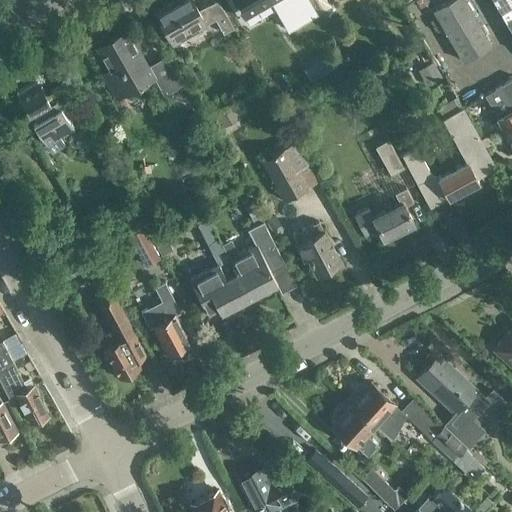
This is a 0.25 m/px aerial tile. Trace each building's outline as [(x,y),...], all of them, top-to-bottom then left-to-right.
[(222,33),(232,27),(216,0),(215,0),(197,11),(190,0),(176,0),(155,12),(173,44),(214,20),(222,33)] [(316,11),(308,0),(233,0),(242,16),(269,0),(272,0),(288,27),(316,11)] [(464,0),(447,0),(432,8),(463,60),(490,45),(464,0)] [(511,0),(493,0),(511,32),(511,0)] [(162,96),(181,85),(164,55),(147,66),(126,29),(95,47),(107,69),(100,73),(115,99),(152,78),(162,96)] [(511,77),(482,95),(511,145),(511,77)] [(52,89),(54,93),(55,94),(49,97),(38,79),(17,91),(27,109),(31,107),(36,117),(32,119),(46,143),(74,127),(69,118),(79,113),(62,84),(52,89)] [(358,109),(369,103),(360,89),(350,95),(358,109)] [(438,103),(442,113),(463,105),(459,95),(438,103)] [(466,162),(437,178),(436,173),(432,175),(417,146),(401,154),(416,183),(426,178),(431,188),(440,183),(448,197),(478,181),(476,177),(480,174),(482,178),(492,173),(490,169),(495,166),(463,107),(442,118),(466,162)] [(374,147),(390,175),(404,167),(388,139),(374,147)] [(284,199),(307,186),(296,166),(305,161),(294,141),(261,160),(284,199)] [(198,146),(187,153),(192,161),(203,155),(198,146)] [(401,201),(374,215),(368,206),(353,213),(364,235),(378,228),(383,238),(413,222),(404,205),(412,201),(405,188),(396,193),(401,201)] [(262,221),(233,236),(230,230),(217,236),(229,258),(228,259),(249,297),(277,282),(270,270),(285,263),(262,221)] [(318,221),(304,227),(292,233),(304,257),(307,255),(316,271),(339,260),(323,229),(322,229),(318,221)] [(128,236),(143,264),(158,257),(143,228),(128,236)] [(207,314),(218,308),(220,312),(249,297),(228,259),(189,279),(207,314)] [(166,352),(188,340),(174,314),(179,312),(163,281),(154,286),(160,299),(140,310),(149,328),(153,326),(166,352)] [(112,328),(98,336),(119,376),(139,365),(134,356),(144,350),(134,332),(128,321),(111,289),(100,295),(117,325),(112,328)] [(511,327),(492,349),(511,366),(511,327)] [(28,377),(22,380),(1,340),(0,340),(0,382),(8,398),(15,395),(30,422),(48,413),(33,384),(32,384),(28,377)] [(417,376),(456,412),(444,424),(467,445),(468,447),(485,428),(474,417),(489,401),(477,389),(441,356),(438,353),(417,376)] [(371,382),(351,403),(375,425),(385,434),(393,424),(394,425),(404,414),(432,438),(436,442),(440,438),(458,455),(467,445),(444,424),(416,399),(403,413),(394,404),(395,403),(371,382)] [(0,438),(16,430),(1,402),(0,402),(0,438)] [(375,425),(351,403),(332,425),(355,446),(356,445),(367,455),(378,444),(367,434),(375,425)] [(316,449),(306,460),(347,497),(357,486),(316,449)] [(238,479),(251,502),(241,507),(243,511),(278,511),(284,509),(281,505),(294,498),(282,475),(270,481),(262,466),(238,479)] [(371,468),(362,478),(394,507),(407,493),(397,484),(393,488),(371,468)] [(470,511),(474,507),(456,492),(445,483),(434,496),(433,497),(430,494),(414,511),(470,511)] [(195,511),(228,511),(217,490),(191,503),(195,511)]
